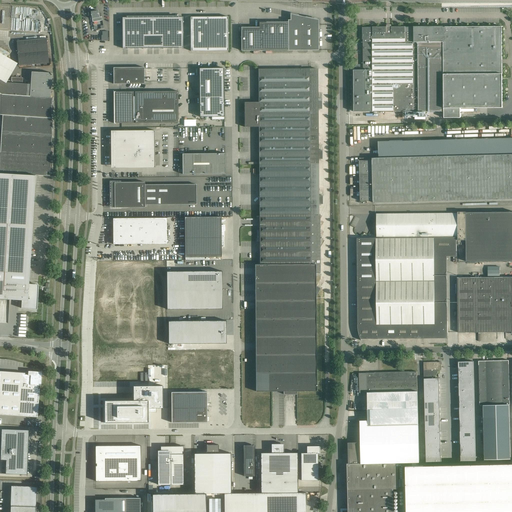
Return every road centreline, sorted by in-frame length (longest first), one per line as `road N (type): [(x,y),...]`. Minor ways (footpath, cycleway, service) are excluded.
road 1 (unclassified): [(236,58),(238,432)]
road 2 (unclassified): [(343,353),(342,56)]
road 3 (unclassified): [(100,58),(99,215),(77,215)]
road 4 (unclassified): [(64,432),(238,432)]
road 5 (unclassified): [(511,348),(343,353)]
road 6 (tertiary): [(77,215),(77,58)]
road 7 (tertiary): [(67,59),(67,215)]
road 8 (tertiary): [(67,215),(59,344)]
road 9 (tertiary): [(69,343),(77,215)]
road 10 (unknown): [(99,215),(202,206),(205,184)]
road 11 (unclassified): [(111,58),(112,10),(184,8)]
